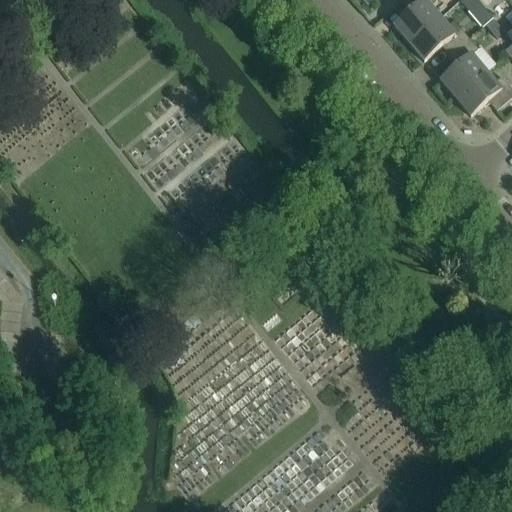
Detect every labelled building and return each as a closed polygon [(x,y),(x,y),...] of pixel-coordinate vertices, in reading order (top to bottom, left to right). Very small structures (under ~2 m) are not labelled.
[(408,46),(439,19),(430,9),(437,3),(434,0),(406,0),(403,3),(411,12),(393,28),(408,46)] [(483,26),(492,19),(485,12),(477,19),(483,26)] [(511,13),(505,19),(510,25),(503,32),(511,42),(511,13)] [(454,36),(439,19),(408,46),(424,64),(441,48),(449,58),(469,41),(460,31),(454,36)] [(455,101),(486,74),(472,57),(478,52),(469,41),(449,58),(458,67),(440,83),(455,101)] [(495,85),(486,74),(455,101),(470,118),(488,103),(497,113),(511,100),(511,91),(501,79),(495,85)] [(88,383),(90,367),(67,365),(66,381),(88,383)] [(87,449),(92,392),(57,390),(53,446),(87,449)]
